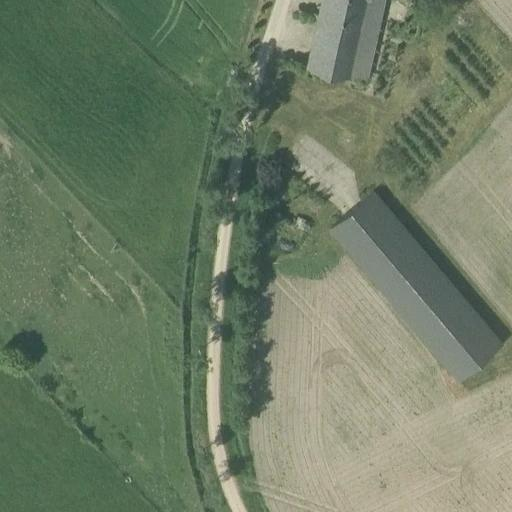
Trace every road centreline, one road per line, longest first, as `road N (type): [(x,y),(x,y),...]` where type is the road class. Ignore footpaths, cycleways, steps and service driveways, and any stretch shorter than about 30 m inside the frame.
road 1 (track): [(242,511),(218,436),(212,382),(222,238)]
road 2 (unclassified): [(222,238),(238,132),(281,0)]
